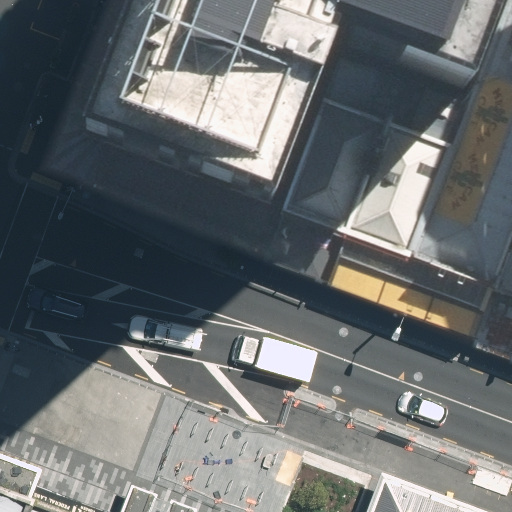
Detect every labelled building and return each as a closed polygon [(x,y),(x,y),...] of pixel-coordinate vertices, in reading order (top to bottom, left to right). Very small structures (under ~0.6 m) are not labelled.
[(143,0),(97,129),(285,209),(360,0),(143,0)] [(372,0),(360,0),(340,58),(468,104),(491,42),(372,0)] [(511,0),(507,0),(491,42),(468,104),(453,146),(412,256),(496,287),(511,244),(511,0)] [(340,58),(325,99),(453,146),(468,104),(340,58)] [(453,146),(325,99),(285,209),(412,256),(453,146)] [(511,244),(496,287),(511,292),(511,244)] [(462,511),(440,504),(377,480),(365,511),(462,511)] [(0,511),(27,511),(31,503),(0,491),(0,511)] [(27,511),(56,511),(31,503),(27,511)]
